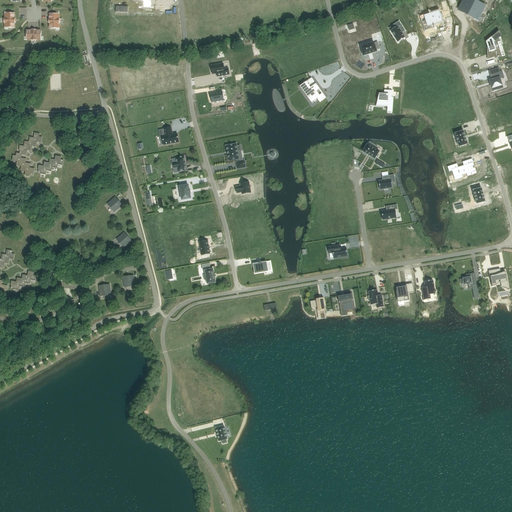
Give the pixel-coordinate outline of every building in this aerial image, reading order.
[(472,0),(464,0),(463,3),(467,4),(463,10),(476,17),(475,18),(478,20),(482,13),(479,11),(482,5),(472,0)] [(430,15),(425,16),(425,17),(425,18),(426,21),(426,20),(427,22),(423,23),(423,24),(425,31),(426,31),(426,29),(429,28),(428,27),(433,25),(433,26),(434,25),(433,24),(443,21),(442,20),(441,20),(441,19),(444,18),(442,13),(439,14),(439,13),(440,12),(439,11),(430,14),(430,13),(429,14),(430,15)] [(4,18),(4,23),(6,23),(6,28),(15,28),(15,13),(6,13),(6,18),(4,18)] [(49,14),(49,29),(58,29),(58,23),(59,23),(59,19),(58,19),(58,14),(49,14)] [(399,21),(393,25),(395,28),(390,31),(398,42),(405,38),(402,33),(405,31),(399,21)] [(27,30),(27,39),(32,39),(32,41),(36,41),(36,39),(41,39),(41,30),(27,30)] [(495,50),(499,49),(497,43),(499,42),(498,39),(499,38),(499,37),(496,33),(488,39),(490,45),(488,46),(488,59),(497,56),(495,50)] [(306,63),(322,59),(320,54),(321,54),(320,53),(311,56),(309,50),(312,49),(314,48),(313,46),(315,46),(313,41),(308,42),(308,43),(307,43),(307,42),(305,38),(306,37),(305,37),(292,40),(292,41),(293,41),(294,46),(294,47),(298,46),(299,52),(299,53),(300,53),(301,53),(302,59),(304,58),(304,59),(305,62),(305,64),(306,64),(306,63)] [(361,47),(364,56),(377,52),(376,50),(380,49),(378,42),(374,43),(374,42),(361,47)] [(223,64),(211,66),(212,74),(217,74),(217,77),(229,75),(228,68),(224,69),(223,64)] [(502,71),(490,75),(492,81),(490,81),(491,84),(491,85),(493,92),(493,91),(498,90),(497,86),(501,85),(500,79),(504,78),(502,71)] [(312,79),(301,86),(309,98),(312,102),(314,100),(318,98),(320,102),(326,98),(323,94),(320,96),(316,91),(319,89),(312,79)] [(224,100),(222,91),(210,93),(212,102),(224,100)] [(392,97),(393,91),(392,91),(387,91),(387,94),(379,94),(378,100),(384,101),(383,105),(389,106),(388,109),(389,109),(389,110),(392,111),(393,100),(393,97),(392,97)] [(242,97),(227,99),(229,105),(243,103),(242,97)] [(511,104),(502,107),(506,120),(511,118),(511,104),(511,105),(511,104)] [(164,129),(165,136),(162,136),(164,145),(179,142),(177,134),(172,135),(171,128),(164,129)] [(459,147),(467,144),(463,131),(455,134),(459,147)] [(40,133),(34,133),(34,137),(29,137),(29,142),(25,141),(24,146),(20,145),(19,150),(20,151),(20,153),(16,153),(16,156),(13,155),(12,160),(17,161),(16,165),(21,166),(20,170),(25,171),(25,175),(30,176),(30,175),(33,175),(34,173),(35,168),(30,168),(31,163),(26,163),(26,159),(21,158),(22,154),(27,155),(27,150),(31,151),(32,146),(36,147),(37,142),(41,143),(42,137),(39,136),(40,133)] [(375,159),(375,158),(379,151),(375,149),(377,146),(369,141),(368,144),(367,144),(363,151),(362,151),(363,152),(374,158),(375,159)] [(237,146),(237,143),(226,145),(226,146),(229,161),(236,160),(237,162),(236,162),(236,163),(237,169),(246,167),(245,160),(243,160),(239,161),(238,159),(239,159),(238,150),(241,150),(240,145),(237,146)] [(61,156),(55,155),(55,159),(50,159),(49,163),(44,162),(44,166),(39,165),(38,169),(38,172),(41,173),(41,174),(46,175),(47,171),(51,172),(52,168),(57,168),(58,164),(63,165),(64,160),(61,159),(61,156)] [(185,170),(184,166),(185,166),(186,166),(186,165),(185,163),(184,157),(182,157),(180,157),(180,158),(176,158),(177,164),(174,164),(174,168),(177,168),(178,172),(181,171),(185,170)] [(449,172),(452,171),(455,180),(463,178),(462,175),(467,174),(467,176),(477,173),(475,168),(472,169),(472,166),(474,165),(472,159),(447,167),(449,172)] [(378,160),(376,163),(383,168),(386,164),(378,160)] [(383,180),(379,181),(380,189),(392,188),(391,182),(395,182),(394,175),(382,177),(383,180)] [(241,186),(236,187),(237,193),(242,192),(242,194),(251,193),(249,182),(240,184),(241,186)] [(180,187),(182,199),(182,200),(182,199),(190,198),(191,198),(190,198),(190,193),(190,190),(189,190),(188,186),(188,185),(180,187)] [(324,197),(324,198),(325,201),(324,201),(325,202),(328,201),(338,199),(338,195),(337,195),(336,195),(336,193),(336,192),(335,192),(334,192),(333,186),(334,186),(334,185),(322,187),(322,188),(326,187),(326,191),(325,191),(325,192),(326,197),(324,197)] [(482,188),(473,190),(477,204),(485,202),(482,188)] [(106,204),(114,213),(122,206),(115,197),(106,204)] [(387,212),(382,213),(383,222),(396,220),(395,212),(398,211),(397,207),(386,209),(387,209),(388,209),(388,211),(387,211),(387,212)] [(116,240),(123,248),(131,241),(124,233),(116,240)] [(202,255),(201,255),(201,256),(211,254),(210,254),(208,241),(208,240),(199,242),(202,255)] [(333,253),(334,258),(347,256),(348,256),(346,248),(341,248),(340,245),(328,247),(329,254),(333,253)] [(0,267),(4,268),(5,263),(9,264),(10,259),(14,260),(15,254),(12,253),(12,251),(7,250),(6,255),(2,254),(1,259),(0,258),(0,292),(2,293),(3,292),(5,292),(6,290),(7,285),(2,285),(3,281),(0,279),(0,267)] [(254,265),(255,273),(272,270),(270,262),(254,265)] [(492,271),(492,275),(490,275),(490,278),(491,278),(492,283),(492,285),(493,285),(492,283),(499,281),(499,282),(500,281),(502,281),(503,284),(507,283),(506,278),(507,278),(506,274),(505,274),(504,273),(505,273),(505,270),(504,271),(504,273),(500,273),(500,271),(498,271),(496,272),(495,268),(495,270),(492,271)] [(207,284),(216,282),(213,269),(205,270),(205,271),(206,275),(204,275),(204,280),(207,279),(207,283),(207,284)] [(34,272),(28,271),(28,275),(23,274),(22,278),(17,278),(16,282),(11,281),(11,285),(11,288),(13,288),(13,290),(19,291),(19,286),(24,287),(25,283),(30,284),(31,280),(35,281),(36,276),(33,275),(34,272)] [(478,298),(479,298),(475,273),(468,275),(466,275),(467,278),(463,278),(463,280),(460,280),(461,286),(464,285),(464,286),(469,285),(472,285),(473,289),(473,290),(474,295),(475,298),(478,298)] [(122,276),(124,288),(135,286),(134,275),(122,276)] [(435,294),(432,280),(424,282),(425,288),(421,288),(423,300),(430,299),(429,295),(435,294)] [(98,285),(100,296),(111,295),(110,284),(98,285)] [(408,292),(407,286),(396,288),(397,291),(396,291),(397,298),(404,297),(405,300),(410,299),(408,292)] [(377,291),(369,292),(370,297),(368,297),(369,302),(370,301),(371,306),(376,305),(377,309),(384,308),(382,296),(378,296),(377,291)] [(338,296),(342,316),(342,315),(346,314),(345,307),(353,306),(354,306),(354,307),(354,306),(353,298),(352,298),(351,295),(339,297),(339,296),(338,296)] [(310,301),(311,308),(317,307),(319,317),(326,316),(323,301),(320,301),(319,300),(310,301)] [(227,443),(227,439),(224,426),(223,426),(216,428),(215,428),(219,441),(221,441),(222,444),(227,443)]
